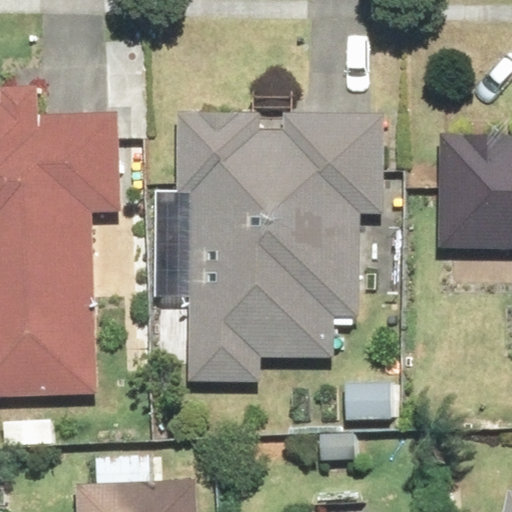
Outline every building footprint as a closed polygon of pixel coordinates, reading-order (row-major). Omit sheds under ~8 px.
[(0,399),(99,397),(94,214),(125,213),(122,111),(43,113),(42,85),(0,87),(1,93),(0,93),(0,399)] [(179,193),(193,193),(191,381),(261,382),(261,358),(335,359),(335,314),(363,314),(364,213),(385,213),(386,119),(285,118),(284,131),(263,131),(263,115),(180,114),(179,193)] [(511,249),(511,135),(438,135),(437,249),(511,249)] [(397,384),(345,383),(344,422),(397,423),(397,384)] [(198,511),(197,483),(78,488),(78,511),(198,511)] [(511,511),(511,494),(508,494),(503,511),(511,511)]
